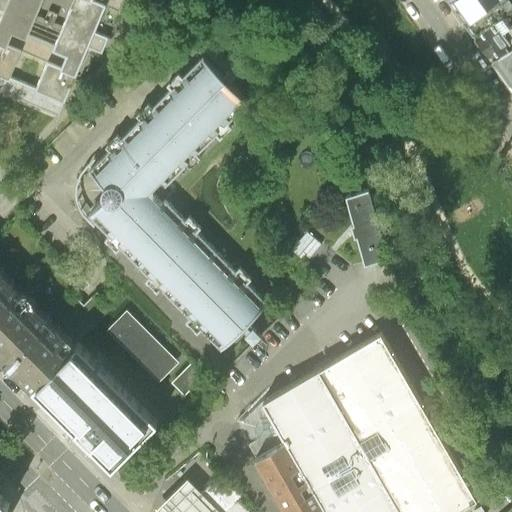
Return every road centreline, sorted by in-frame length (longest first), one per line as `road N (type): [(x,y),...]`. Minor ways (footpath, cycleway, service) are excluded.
road 1 (residential): [(425,0),(511,122)]
road 2 (primary): [(94,495),(0,398)]
